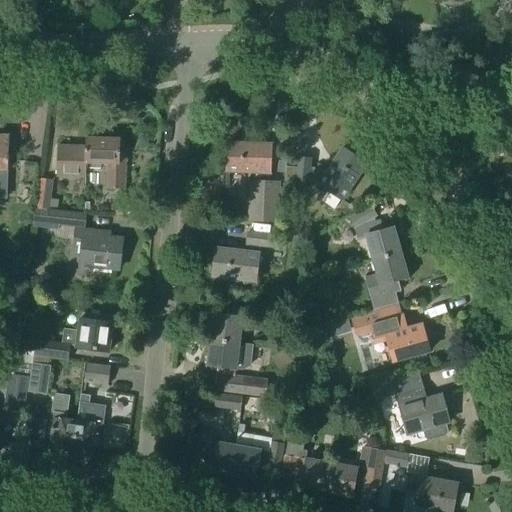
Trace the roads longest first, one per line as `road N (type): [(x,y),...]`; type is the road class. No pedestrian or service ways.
road 1 (residential): [(137,511),(188,44)]
road 2 (tertiary): [(511,329),(432,143)]
road 3 (tertiary): [(188,44),(0,52)]
road 4 (tertiary): [(432,143),(330,68),(272,48)]
